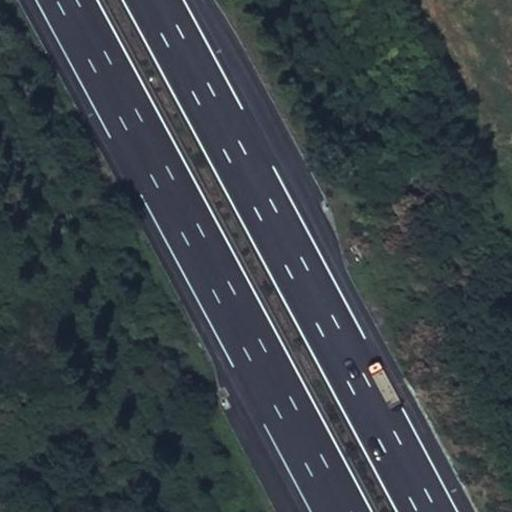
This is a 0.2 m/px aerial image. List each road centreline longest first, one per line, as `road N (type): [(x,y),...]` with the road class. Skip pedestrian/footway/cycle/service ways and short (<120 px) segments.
road 1 (motorway): [(430,511),(151,0)]
road 2 (motorway): [(67,0),(340,511)]
